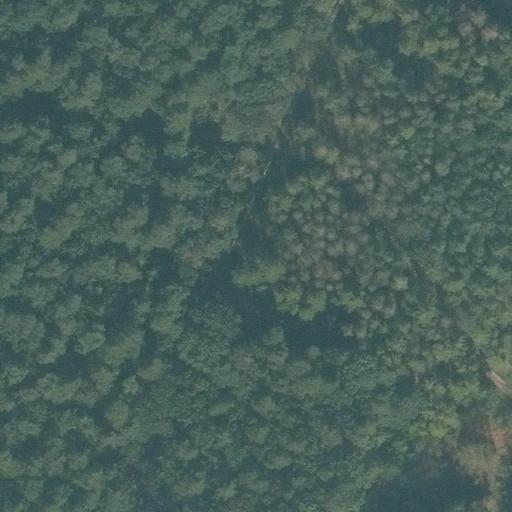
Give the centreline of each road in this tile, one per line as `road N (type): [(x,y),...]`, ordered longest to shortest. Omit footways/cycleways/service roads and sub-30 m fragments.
road 1 (track): [(0,116),(267,149),(329,170),(470,356),(511,388)]
road 2 (track): [(137,511),(196,309),(338,0)]
